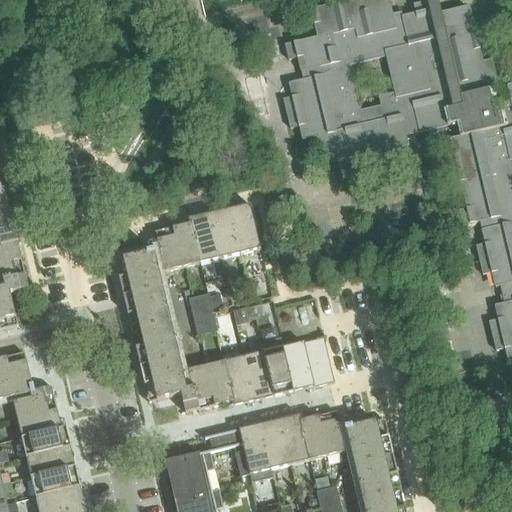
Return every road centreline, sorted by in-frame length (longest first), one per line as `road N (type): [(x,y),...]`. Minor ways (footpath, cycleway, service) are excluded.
road 1 (residential): [(110,174),(183,61),(189,40),(182,0)]
road 2 (residential): [(131,511),(85,327)]
road 3 (residential): [(110,174),(72,243),(85,327)]
road 4 (residential): [(422,511),(391,375)]
